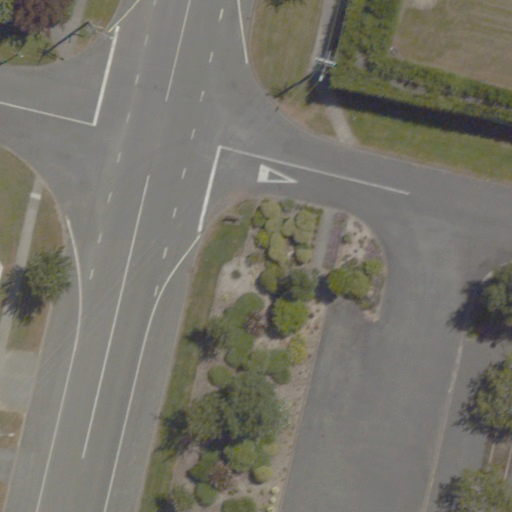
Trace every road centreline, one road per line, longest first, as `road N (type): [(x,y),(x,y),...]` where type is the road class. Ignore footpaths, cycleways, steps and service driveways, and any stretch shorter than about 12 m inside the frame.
road 1 (residential): [(70,511),(156,136)]
road 2 (residential): [(0,102),(156,136)]
road 3 (residential): [(156,136),(188,0)]
